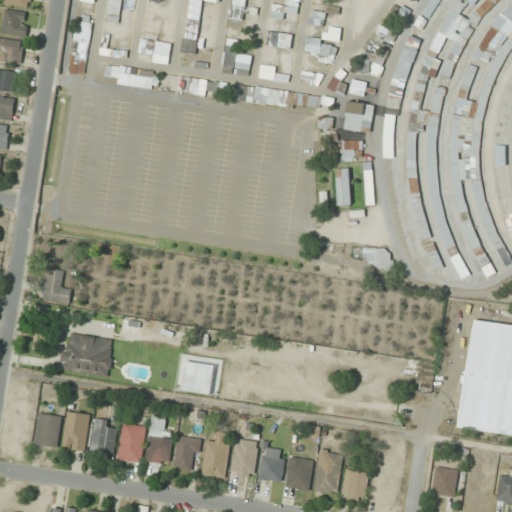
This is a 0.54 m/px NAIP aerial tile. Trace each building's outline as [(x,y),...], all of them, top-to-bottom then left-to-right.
[(120,0),(108,0),(108,22),(120,22),(120,0)] [(456,60),(496,0),(459,0),(437,33),(444,38),(457,41),(445,58),(438,57),(437,41),(423,61),(406,133),(417,240),(427,239),(415,123),(421,122),(430,110),(431,117),(427,134),(439,137),(439,132),(456,60)] [(431,0),(422,14),(430,19),(442,0),(446,0),(448,1),(448,0),(431,0)] [(410,11),(404,6),(398,15),(405,19),(410,11)] [(454,108),(451,163),(470,251),(488,278),(489,277),(462,156),(463,135),(473,136),(472,164),(495,268),(504,266),(481,159),(483,114),(511,43),(511,6),(489,22),(454,108)] [(28,35),(28,10),(4,10),(4,35),(28,35)] [(181,48),(192,53),(198,42),(192,39),(198,27),(193,24),(190,30),(191,30),(181,48)] [(393,42),(396,32),(380,27),(377,37),(393,42)] [(424,33),(415,28),(409,37),(419,43),(424,33)] [(290,49),(293,36),(268,30),(265,44),(290,49)] [(23,41),(0,38),(0,60),(21,63),(23,41)] [(239,40),(226,38),(221,68),(248,72),(251,56),(237,54),(239,40)] [(336,41),(306,38),(305,52),(335,55),(336,41)] [(87,47),(76,46),(74,73),(84,73),(87,47)] [(383,111),(395,115),(417,50),(405,46),(383,111)] [(369,76),(370,69),(381,71),(384,56),(363,52),(358,73),(369,76)] [(0,89),(15,91),(16,72),(0,69),(0,89)] [(329,89),(343,95),(348,85),(333,78),(329,89)] [(295,95),(295,106),(333,106),(333,95),(295,95)] [(0,118),(13,118),(13,96),(0,96),(0,118)] [(372,131),(373,104),(347,102),(345,129),(372,131)] [(332,129),(333,119),(320,116),(318,127),(332,129)] [(0,148),(7,150),(10,126),(0,124),(0,148)] [(508,205),(508,134),(497,134),(497,205),(508,205)] [(362,140),(340,140),(341,161),(362,160),(362,140)] [(351,205),(350,168),(337,168),(338,205),(351,205)] [(423,246),(434,271),(444,266),(433,241),(423,246)] [(70,303),(72,289),(63,288),(65,271),(47,269),(44,300),(70,303)] [(511,324),(474,320),(460,428),(511,435),(511,324)] [(116,339),(73,333),(71,343),(65,342),(61,369),(110,377),(116,339)] [(62,417),(38,412),(33,444),(56,448),(62,417)] [(147,459),(169,462),(173,430),(164,429),(166,416),(152,414),(147,459)] [(63,448),(85,451),(88,421),(66,419),(63,448)] [(90,451),(113,455),(118,422),(95,419),(90,451)] [(117,459),(140,463),(147,427),(124,423),(117,459)] [(175,468),(196,470),(200,438),(179,436),(175,468)] [(224,477),(229,438),(218,437),(217,441),(207,440),(203,474),(224,477)] [(254,477),(257,441),(235,439),(232,474),(254,477)] [(260,479),(281,481),(285,449),(263,447),(260,479)] [(343,454),(320,451),(315,492),(337,494),(343,454)] [(311,458),(288,457),(287,488),(310,489),(311,458)] [(458,470),(436,467),(432,493),(454,497),(458,470)] [(367,499),(367,471),(345,471),(345,499),(367,499)] [(501,473),(496,502),(511,504),(511,471),(510,471),(510,474),(501,473)]
